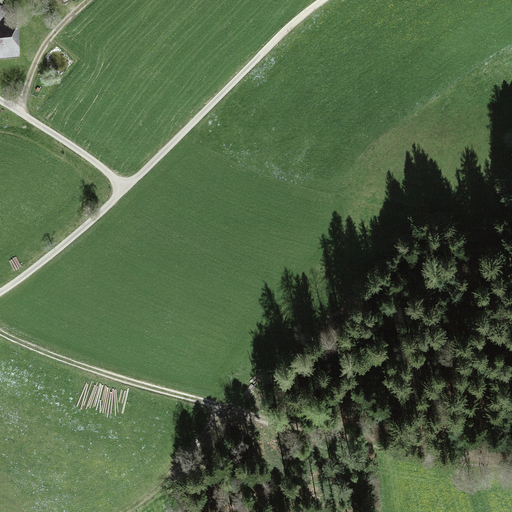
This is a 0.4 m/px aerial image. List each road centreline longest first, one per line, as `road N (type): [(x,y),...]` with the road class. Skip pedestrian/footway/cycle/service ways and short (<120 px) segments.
road 1 (track): [(0,332),(98,371),(369,445)]
road 2 (track): [(0,291),(124,189)]
road 3 (track): [(20,112),(40,53),(87,0)]
